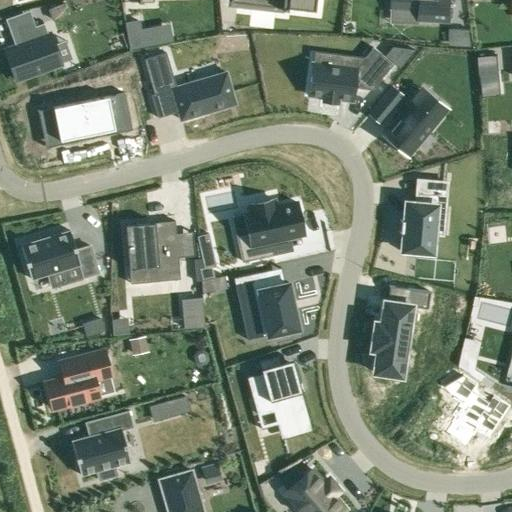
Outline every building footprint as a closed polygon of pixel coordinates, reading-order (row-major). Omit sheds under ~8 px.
[(231,0),(231,2),(251,4),(251,0),(275,0),(275,7),(281,7),(287,8),(315,11),(316,0),(231,0)] [(390,0),(390,7),(417,8),(417,19),(449,21),(450,0),(390,0)] [(64,3),(49,8),(53,19),(68,14),(64,3)] [(15,45),(5,49),(16,80),(61,64),(61,62),(54,44),(50,32),(47,33),(44,23),(35,26),(33,19),(14,26),(20,43),(15,45)] [(138,21),(125,23),(130,48),(143,46),(140,30),(138,21)] [(456,28),(455,45),(471,46),(469,29),(456,28)] [(312,63),(308,95),(323,96),(322,100),(337,102),(337,98),(352,100),(353,87),(371,89),(393,63),(373,47),(364,57),(355,68),(313,63),(312,63)] [(166,52),(143,59),(153,93),(150,94),(157,117),(178,111),(180,118),(180,119),(181,119),(181,118),(201,112),(202,113),(213,109),(233,103),(233,104),(235,103),(234,102),(226,73),(226,72),(224,72),(225,73),(176,87),(166,52)] [(497,54),(477,56),(479,72),(498,71),(497,56),(497,55),(497,54)] [(392,86),(381,99),(392,108),(402,95),(392,86)] [(124,91),(52,106),(59,140),(131,126),(124,91)] [(414,97),(383,134),(408,155),(439,118),(414,97)] [(486,145),(501,144),(501,136),(486,137),(486,145)] [(399,230),(399,232),(403,232),(402,251),(403,251),(403,250),(413,250),(412,255),(417,255),(417,256),(435,257),(435,256),(435,252),(436,243),(436,235),(437,235),(437,233),(432,233),(433,224),(434,224),(434,219),(435,209),(436,206),(443,207),(443,202),(445,182),(437,181),(436,194),(416,192),(415,203),(414,203),(407,202),(408,201),(406,200),(404,219),(400,219),(400,221),(402,221),(401,230),(399,230)] [(247,233),(235,236),(241,261),(271,255),(268,241),(289,236),(302,233),(296,202),(274,207),(272,199),(248,204),(250,212),(243,214),(247,233)] [(174,220),(125,224),(130,283),(159,280),(159,275),(179,273),(178,257),(175,232),(174,220)] [(70,230),(20,245),(30,278),(78,264),(82,277),(98,272),(89,245),(76,249),(70,230)] [(201,268),(200,268),(202,277),(213,274),(211,266),(216,265),(213,253),(201,255),(204,267),(201,268)] [(204,267),(202,258),(193,259),(195,281),(201,280),(202,280),(201,277),(200,268),(201,268),(204,267)] [(263,271),(233,277),(240,312),(261,308),(267,335),(271,334),(272,338),(295,333),(294,329),(298,328),(294,312),(295,312),(295,310),(294,310),(294,309),(293,301),(292,300),(292,299),(292,298),(291,298),(288,282),(284,282),(266,286),(263,271)] [(202,280),(201,280),(202,292),(227,287),(224,275),(202,280)] [(375,321),(371,349),(377,350),(373,372),(401,376),(411,306),(427,308),(430,291),(407,288),(405,303),(388,301),(384,300),(381,322),(375,321)] [(202,306),(172,309),(173,329),(203,326),(202,306)] [(101,319),(82,325),(86,336),(105,330),(101,319)] [(132,351),(147,348),(146,339),(145,337),(145,336),(139,337),(129,339),(130,341),(132,351)] [(103,349),(80,355),(60,361),(59,361),(60,362),(63,377),(45,381),(52,409),(98,396),(94,380),(110,376),(103,349)] [(196,350),(193,355),(195,363),(199,365),(205,364),(208,359),(207,351),(202,349),(196,350)] [(261,372),(246,376),(252,397),(254,397),(253,396),(256,396),(260,412),(276,407),(283,434),(301,429),(301,430),(308,428),(306,421),(305,421),(295,385),(298,384),(299,384),(292,359),(280,363),(278,354),(258,360),(261,372)] [(451,397),(439,404),(454,414),(456,416),(445,432),(465,445),(476,429),(488,438),(501,446),(511,431),(511,415),(506,412),(510,406),(493,394),(489,400),(474,390),(478,384),(464,374),(444,385),(450,394),(451,397)] [(186,395),(174,398),(178,413),(190,410),(186,395)] [(93,432),(89,433),(89,436),(71,441),(80,474),(96,470),(99,479),(116,474),(114,465),(130,461),(121,429),(132,426),(128,411),(90,421),(91,422),(93,432)] [(295,467),(280,479),(287,489),(284,492),(300,511),(341,511),(345,509),(335,497),(321,481),(311,469),(303,476),(295,467)] [(202,511),(191,470),(159,479),(168,511),(202,511)]
